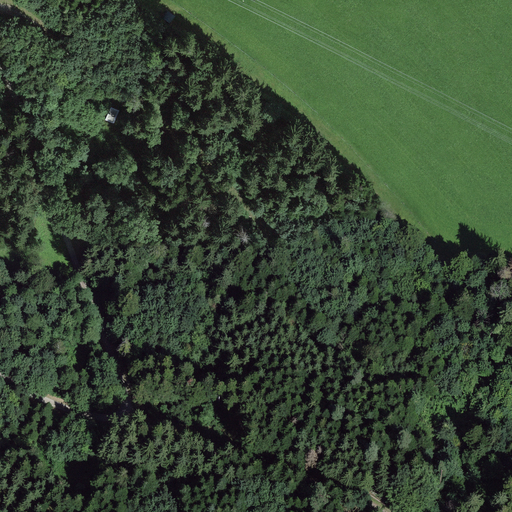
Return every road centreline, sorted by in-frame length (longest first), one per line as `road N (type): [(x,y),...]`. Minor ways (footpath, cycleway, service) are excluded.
road 1 (track): [(378,511),(324,490),(227,470),(129,419),(97,269),(0,51)]
road 2 (track): [(0,15),(154,135)]
road 3 (track): [(129,419),(22,386),(0,371)]
